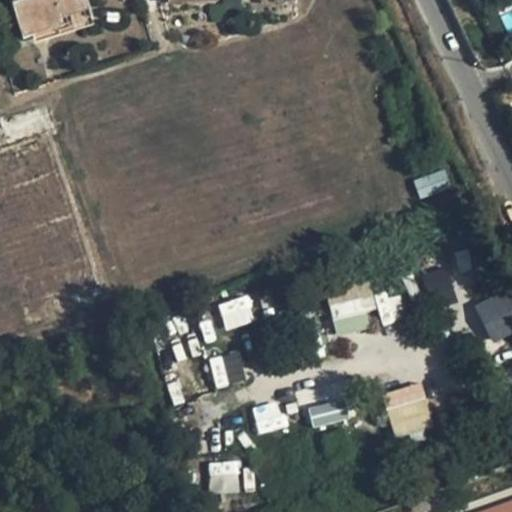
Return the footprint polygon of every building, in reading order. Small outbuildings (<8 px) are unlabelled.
[(61,19),(91,10),(87,0),(11,0),(23,39),(64,27),(61,19)] [(96,26),(91,10),(61,19),(64,27),(67,35),(96,26)] [(67,35),(64,27),(23,39),(26,47),(67,35)] [(0,122),(7,144),(55,128),(47,104),(0,120),(0,122)] [(55,128),(7,144),(0,146),(0,193),(69,170),(55,128)] [(69,170),(0,193),(0,240),(83,212),(69,170)] [(83,212),(0,240),(0,289),(97,256),(83,212)] [(97,256),(0,289),(0,337),(111,299),(97,256)] [(377,326),(401,319),(390,277),(325,294),(337,336),(377,325),(377,326)] [(491,342),(511,331),(511,303),(506,292),(474,307),(491,342)] [(249,296),(218,304),(225,329),(255,321),(249,296)] [(225,356),(233,381),(245,377),(237,352),(225,356)] [(395,437),(434,425),(420,382),(381,394),(395,437)] [(253,406),(257,433),(284,429),(279,401),(253,406)] [(341,401),(308,405),(311,426),(344,421),(341,401)] [(209,493),(240,492),(240,461),(209,461),(209,493)] [(511,511),(511,502),(483,511),(511,511)]
